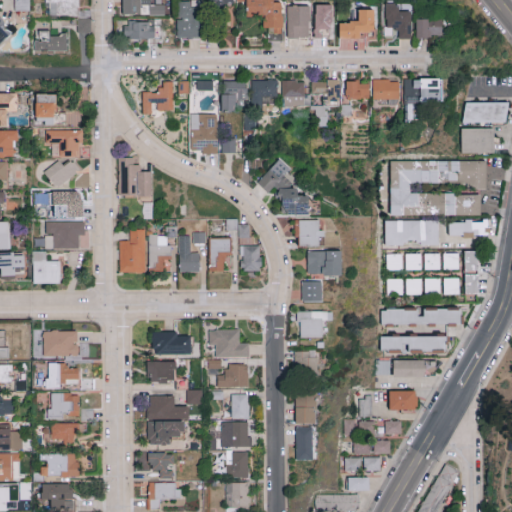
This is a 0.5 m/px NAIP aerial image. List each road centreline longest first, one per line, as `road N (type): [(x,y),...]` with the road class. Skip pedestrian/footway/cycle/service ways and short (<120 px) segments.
road 1 (residential): [(277,511),(280,246),(247,198),(142,139),(107,74)]
road 2 (residential): [(423,65),(108,66)]
road 3 (residential): [(277,305),(0,309)]
road 4 (tertiary): [(391,511),(511,291)]
road 5 (residential): [(108,307),(107,74)]
road 6 (residential): [(116,511),(120,307)]
road 7 (residential): [(470,511),(469,377)]
